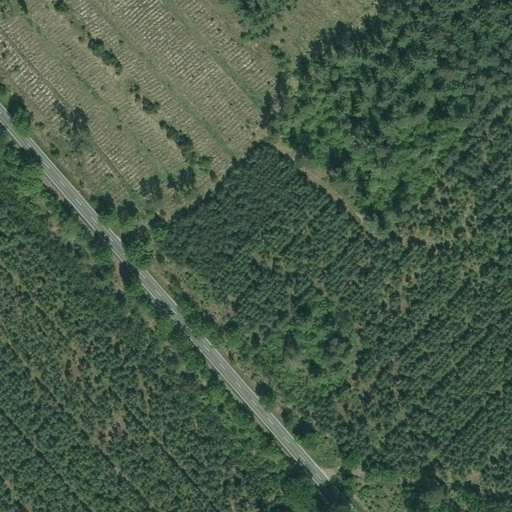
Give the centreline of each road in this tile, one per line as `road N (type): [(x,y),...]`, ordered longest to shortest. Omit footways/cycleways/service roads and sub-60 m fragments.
road 1 (secondary): [(350,511),(0,115)]
road 2 (track): [(317,475),(339,466),(511,493)]
